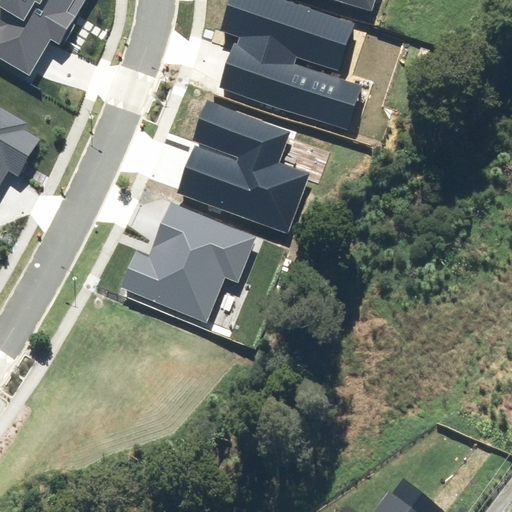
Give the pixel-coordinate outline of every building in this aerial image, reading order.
[(0,0),(0,57),(30,75),(50,40),(59,45),(85,0),(0,0)] [(234,43),(219,87),(346,130),(361,86),(293,63),(296,55),(337,69),(352,22),(286,0),(233,0),(222,32),(239,38),(237,44),(234,43)] [(332,0),(370,12),(374,0),(332,0)] [(195,146),(178,193),(289,233),(311,174),(279,162),(290,133),(207,102),(193,140),(238,157),(236,161),(195,146)] [(0,190),(10,174),(17,178),(40,140),(20,128),(25,121),(0,106),(0,190)] [(137,252),(122,288),(206,323),(226,278),(239,283),(258,239),(172,203),(150,257),(137,252)] [(418,511),(390,489),(371,511),(418,511)]
